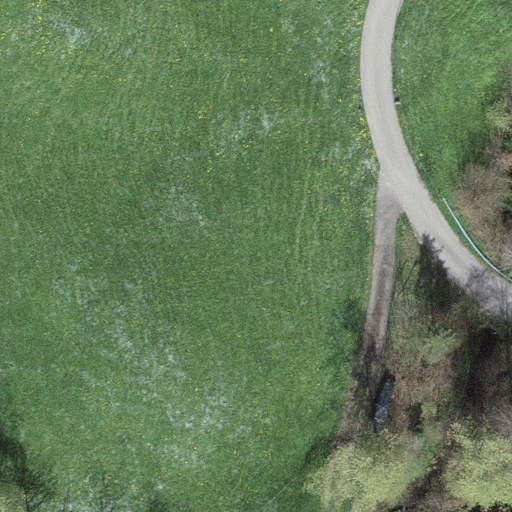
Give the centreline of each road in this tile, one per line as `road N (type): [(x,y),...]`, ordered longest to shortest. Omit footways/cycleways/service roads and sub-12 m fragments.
road 1 (track): [(511,303),(455,258),(396,173),(372,88),(387,0)]
road 2 (track): [(347,495),(396,173)]
